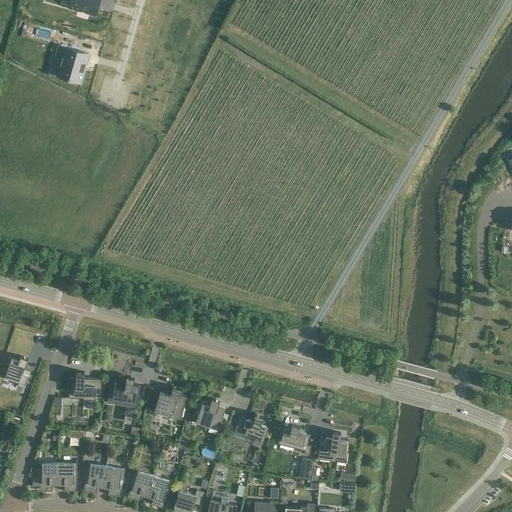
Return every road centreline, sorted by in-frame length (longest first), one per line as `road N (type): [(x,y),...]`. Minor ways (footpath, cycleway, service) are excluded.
road 1 (tertiary): [(511,427),(454,403),(77,300)]
road 2 (residential): [(10,503),(77,300)]
